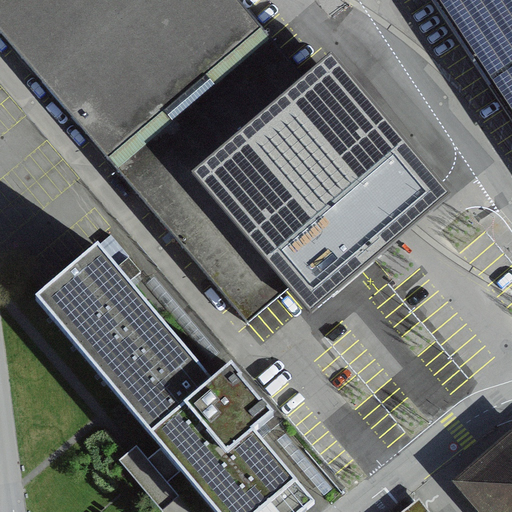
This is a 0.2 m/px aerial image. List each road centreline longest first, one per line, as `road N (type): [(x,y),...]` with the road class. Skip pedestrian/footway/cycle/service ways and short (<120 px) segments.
road 1 (residential): [(511,199),(383,0)]
road 2 (unclassified): [(356,511),(511,391)]
